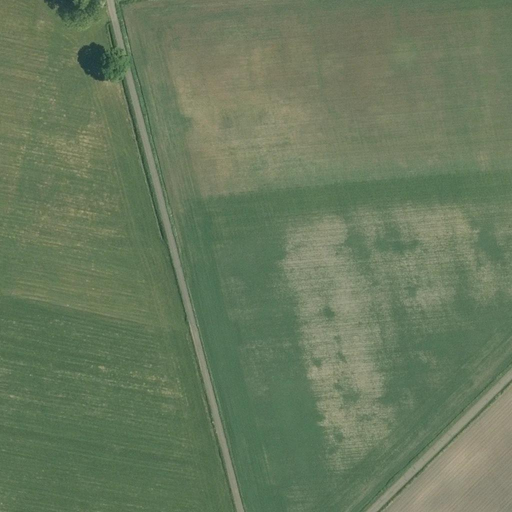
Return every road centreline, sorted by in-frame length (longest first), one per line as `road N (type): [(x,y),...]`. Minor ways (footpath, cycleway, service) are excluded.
road 1 (unknown): [(240,511),(106,0)]
road 2 (unclassified): [(377,511),(511,375)]
